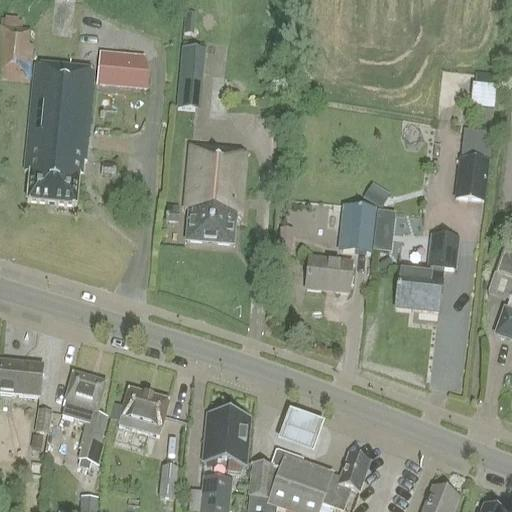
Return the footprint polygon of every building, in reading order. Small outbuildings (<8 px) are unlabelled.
[(195,16),(186,15),(184,35),(193,36),(195,16)] [(30,174),(27,203),(76,208),(79,178),(82,179),(83,165),(86,165),(95,73),(31,66),(33,48),(29,48),(30,32),(0,29),(0,81),(29,84),(30,78),(34,79),(24,173),(30,174)] [(179,114),(200,116),(205,54),(184,52),(179,114)] [(140,88),(143,62),(102,58),(100,84),(140,88)] [(474,89),(471,88),(469,108),(493,110),(496,78),(475,76),(474,89)] [(190,212),(187,243),(232,247),(235,216),(241,217),(246,156),(228,154),(229,151),(190,148),(184,212),(190,212)] [(101,163),(101,175),(114,177),(115,164),(101,163)] [(461,163),(457,201),(483,204),(487,166),(461,163)] [(373,186),(364,201),(381,212),(390,197),(373,186)] [(178,225),(179,208),(166,208),(165,224),(178,225)] [(375,210),(347,208),(342,254),(370,256),(375,210)] [(455,272),(458,241),(432,238),(430,258),(433,259),(431,277),(399,273),(395,311),(438,316),(442,278),(441,278),(442,271),(455,272)] [(511,251),(503,248),(494,277),(511,282),(511,292),(508,304),(505,313),(497,337),(511,341),(511,251)] [(348,296),(351,267),(309,262),(306,292),(348,296)] [(0,396),(39,400),(43,369),(0,364),(0,396)] [(64,409),(65,409),(62,420),(86,427),(80,451),(82,451),(79,462),(80,462),(77,475),(89,478),(92,466),(98,467),(105,440),(102,439),(107,419),(97,416),(106,386),(73,376),(64,409)] [(159,439),(169,404),(128,393),(123,409),(120,423),(118,428),(159,439)] [(114,407),(110,420),(120,423),(123,409),(114,407)] [(49,437),(52,415),(39,413),(35,435),(49,437)] [(203,465),(203,467),(206,467),(221,468),(221,461),(243,463),(242,470),(242,471),(245,471),(245,469),(250,422),(250,420),(208,416),(207,418),(208,418),(203,465)] [(324,433),(290,418),(278,444),(313,459),(324,433)] [(32,449),(42,451),(43,441),(33,439),(32,449)] [(362,484),(368,465),(350,458),(342,482),(332,479),(332,478),(301,467),(302,463),(276,453),(270,469),(251,467),(248,500),(247,500),(246,511),(276,511),(278,511),(320,511),(322,507),(336,511),(343,511),(351,493),(359,496),(363,484),(362,484)] [(175,503),(179,471),(162,469),(159,501),(175,503)] [(228,511),(232,483),(205,480),(203,494),(191,493),(188,511),(228,511)] [(454,511),(459,500),(433,490),(423,511),(454,511)] [(97,511),(98,501),(81,499),(79,511),(97,511)]
